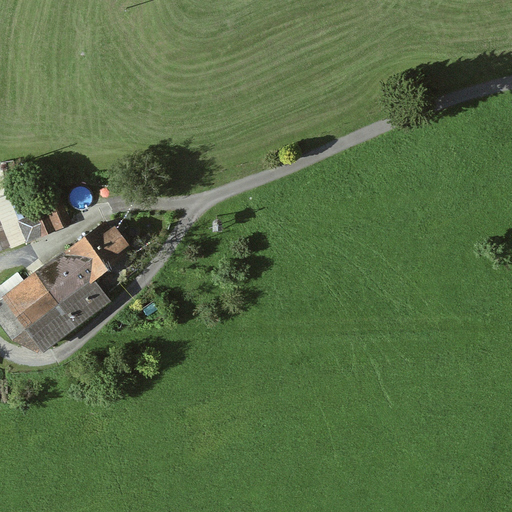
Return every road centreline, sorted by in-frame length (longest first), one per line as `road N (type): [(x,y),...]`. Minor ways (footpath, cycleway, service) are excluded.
road 1 (unclassified): [(511,86),(201,201),(147,287),(84,349),(31,365),(0,348)]
road 2 (track): [(201,201),(138,201),(78,223),(0,269)]
